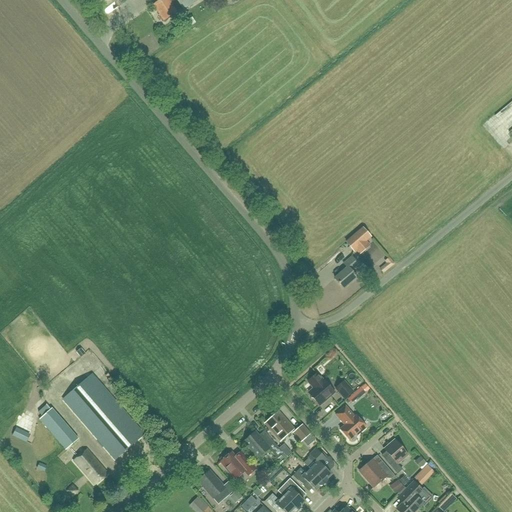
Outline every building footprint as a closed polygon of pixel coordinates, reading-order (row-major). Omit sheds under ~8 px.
[(183,11),(199,0),(162,0),(153,6),(163,21),(176,13),(174,10),(180,6),(183,11)] [(221,0),(216,0),(215,1),(219,10),(225,7),(221,0)] [(511,98),(497,110),(505,120),(511,114),(511,98)] [(353,251),(370,237),(363,229),(346,243),(353,251)] [(352,272),(359,265),(352,257),(343,264),(347,268),(334,279),(343,289),(356,277),(352,272)] [(319,406),(334,393),(323,380),(322,381),(316,374),(307,382),(313,389),(308,393),(311,396),(310,399),(313,399),(319,406)] [(114,460),(143,436),(91,375),(62,400),(114,460)] [(335,389),(344,399),(352,392),(343,381),(335,389)] [(364,387),(352,393),(356,400),(368,394),(364,387)] [(340,430),(349,441),(355,435),(356,436),(366,428),(355,416),(354,417),(345,407),(335,415),(344,426),(340,430)] [(39,421),(65,451),(77,440),(51,410),(39,421)] [(278,412),(265,424),(280,441),(293,430),(278,412)] [(293,433),(301,442),(309,434),(301,425),(293,433)] [(24,442),(28,435),(15,429),(12,436),(24,442)] [(270,439),(264,444),(255,432),(244,442),(258,458),(268,449),(277,459),(283,454),(270,439)] [(407,455),(395,440),(384,450),(393,461),(388,465),(397,475),(402,470),(397,464),(407,455)] [(94,485),(107,474),(86,450),(73,461),(94,485)] [(303,464),(309,469),(324,484),(327,482),(327,479),(331,475),(321,465),(326,460),(315,450),(307,458),(308,459),(303,464)] [(220,462),(235,480),(244,472),(248,476),(255,469),(241,452),(235,457),(231,453),(227,456),(226,454),(220,459),(221,461),(220,462)] [(424,458),(419,460),(422,468),(427,466),(424,458)] [(394,476),(382,463),(377,467),(371,461),(359,471),(374,488),(385,478),(386,479),(391,479),(394,476)] [(429,467),(417,478),(423,485),(435,474),(429,467)] [(322,486),(324,484),(309,469),(305,474),(300,468),(292,476),(301,485),(305,481),(315,490),(319,486),(322,486)] [(218,505),(230,495),(210,471),(197,482),(218,505)] [(287,492),(283,497),(298,511),(300,509),(300,506),(304,502),(294,492),(298,488),(289,479),(282,487),(287,492)] [(403,488),(397,481),(389,487),(394,494),(403,488)] [(403,503),(396,510),(398,511),(414,511),(422,504),(416,498),(422,491),(413,483),(398,498),(403,503)] [(233,506),(242,497),(236,491),(229,497),(230,499),(228,501),(233,506)] [(296,511),(298,511),(283,497),(279,501),(272,494),(264,502),(274,511),(279,508),(282,511),(296,511)] [(443,511),(456,500),(451,495),(438,508),(442,511),(443,511)] [(203,511),(208,508),(198,498),(190,506),(196,511),(203,511)]
